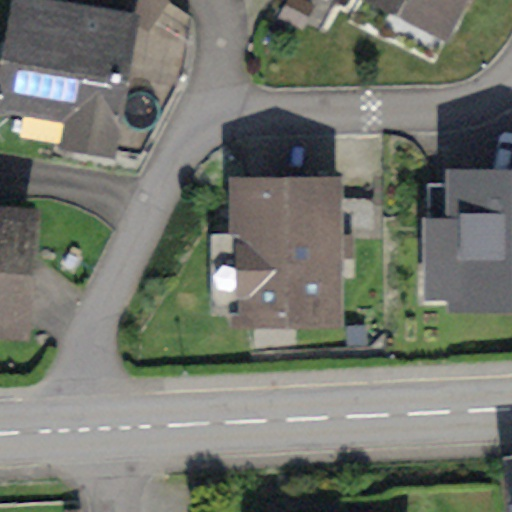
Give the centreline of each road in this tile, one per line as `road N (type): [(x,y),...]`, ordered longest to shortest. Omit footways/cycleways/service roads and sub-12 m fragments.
road 1 (residential): [(74,429),(110,293),(198,127),(214,119),(465,106),(511,85)]
road 2 (primary): [(113,428),(511,409)]
